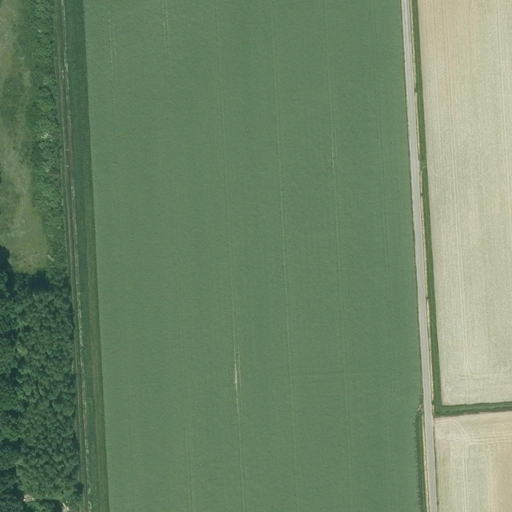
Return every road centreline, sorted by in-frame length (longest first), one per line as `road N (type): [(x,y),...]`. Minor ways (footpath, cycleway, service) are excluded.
road 1 (unclassified): [(403,0),(432,511)]
road 2 (track): [(53,0),(81,511)]
